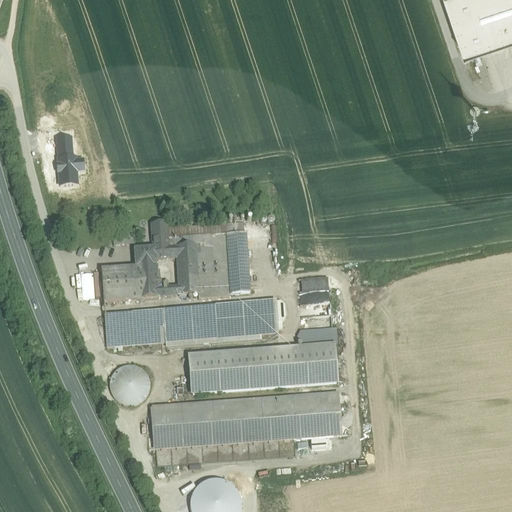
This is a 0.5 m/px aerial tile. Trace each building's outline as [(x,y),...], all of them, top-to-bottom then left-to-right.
[(511,0),(446,0),(465,53),(511,37),(511,0)] [(166,225),(151,226),(153,249),(134,251),(135,268),(157,266),(156,262),(169,261),(166,230),(166,225)] [(211,227),(166,230),(169,261),(176,260),(178,287),(179,297),(198,296),(198,301),(229,298),(224,238),(212,238),(211,227)] [(133,232),(113,233),(113,247),(133,245),(133,232)] [(250,236),(229,238),(233,297),(254,295),(250,236)] [(135,268),(134,268),(101,270),(103,303),(179,297),(178,287),(158,289),(157,266),(135,268)] [(276,302),(256,304),(258,337),(278,335),(276,302)] [(256,304),(104,317),(106,349),(163,344),(258,337),(256,304)] [(333,346),(189,357),(192,397),(336,386),(333,346)] [(148,395),(150,387),(148,379),(144,373),(137,369),(129,367),(122,369),(115,373),(111,380),(109,388),(111,395),(115,402),(122,406),(130,408),(138,406),(144,402),(148,395)] [(336,396),(152,410),(155,451),(340,437),(336,396)]
